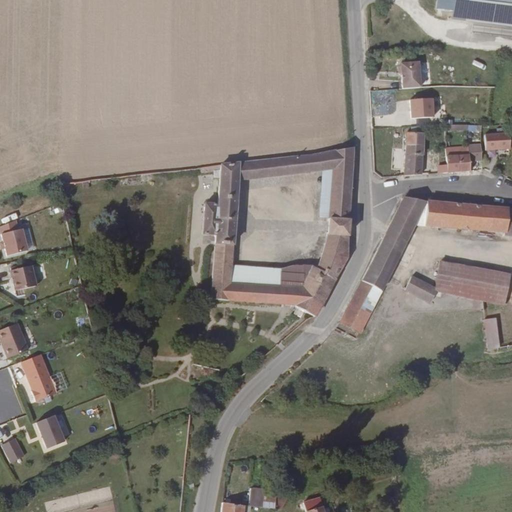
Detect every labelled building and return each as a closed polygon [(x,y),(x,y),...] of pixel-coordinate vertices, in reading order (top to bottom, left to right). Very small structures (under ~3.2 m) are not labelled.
[(449,17),(511,25),(511,0),(435,0),(434,8),(450,9),(449,17)] [(400,89),(418,88),(416,63),(399,64),(397,67),(397,73),(400,75),(400,89)] [(406,120),(431,119),(430,99),(405,100),(406,120)] [(407,133),(404,177),(420,176),(422,134),(407,133)] [(497,134),(486,135),(486,151),(511,149),(510,133),(508,133),(497,134)] [(458,172),(470,171),(469,162),(482,161),(482,146),(469,147),(469,156),(457,156),(458,172)] [(293,313),(300,315),(302,310),(311,313),(346,257),(352,147),(320,152),(305,155),(219,164),(214,164),(200,167),(199,172),(214,170),(213,174),(215,176),(220,176),(218,202),(205,202),(202,234),(215,236),(210,300),(291,306),(295,307),(293,313)] [(447,173),(458,172),(457,156),(450,157),(446,157),(447,166),(447,173)] [(132,182),(132,175),(113,176),(112,183),(132,182)] [(415,224),(505,233),(508,210),(404,198),(383,239),(341,321),(342,322),(360,331),(388,278),(415,224)] [(18,230),(16,220),(0,226),(0,228),(7,256),(27,250),(22,229),(18,230)] [(412,276),(406,287),(433,301),(438,290),(453,293),(506,305),(511,275),(441,261),(436,289),(412,276)] [(36,285),(32,265),(11,270),(16,290),(36,285)] [(85,328),(82,316),(74,318),(78,330),(85,328)] [(486,320),(488,349),(500,347),(497,319),(486,320)] [(342,322),(336,328),(356,338),(360,331),(342,322)] [(0,332),(7,349),(5,350),(8,358),(28,350),(18,325),(0,332)] [(55,394),(40,355),(20,363),(31,391),(30,392),(34,402),(55,394)] [(39,450),(60,445),(53,417),(32,422),(39,450)] [(14,438),(0,444),(0,448),(7,464),(22,457),(14,438)] [(251,488),(250,505),(251,506),(263,507),(264,489),(251,488)] [(290,492),(264,489),(263,507),(289,510),(290,492)] [(324,511),(320,498),(304,503),(306,511),(324,511)] [(250,505),(223,502),(221,511),(247,511),(250,511),(251,506),(250,505)]
